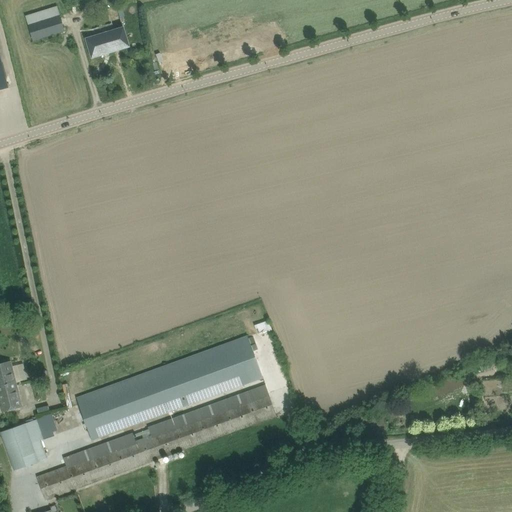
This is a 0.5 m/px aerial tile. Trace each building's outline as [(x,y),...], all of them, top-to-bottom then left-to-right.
[(60,15),(29,25),(26,26),(32,44),(66,34),(60,15)] [(123,27),(86,38),(92,58),(129,46),(123,27)] [(0,90),(9,88),(0,53),(0,90)] [(270,324),(256,329),(258,334),(272,328),(270,324)] [(263,378),(248,336),(77,398),(92,441),(263,378)] [(22,407),(11,362),(0,364),(0,400),(3,411),(22,407)] [(277,416),(268,393),(37,477),(46,500),(50,499),(50,500),(53,498),(98,481),(99,485),(106,482),(105,478),(277,416)] [(33,419),(1,432),(15,470),(46,457),(33,419)]
